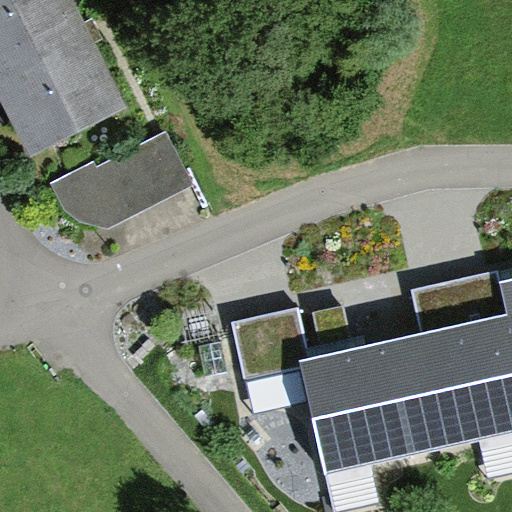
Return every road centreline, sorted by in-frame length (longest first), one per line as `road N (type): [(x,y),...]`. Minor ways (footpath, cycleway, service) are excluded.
road 1 (residential): [(56,307),(361,188),(439,170),(511,167)]
road 2 (residential): [(56,307),(229,511)]
